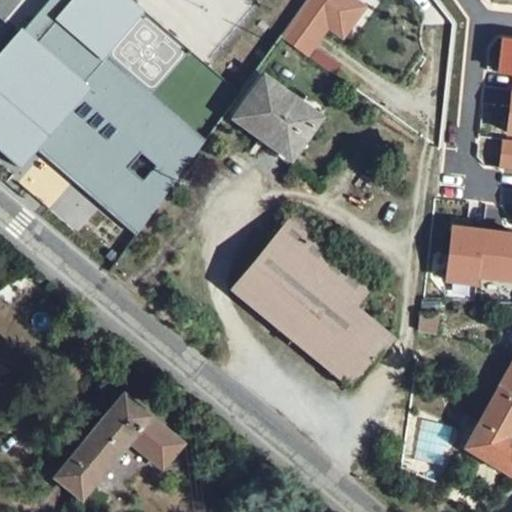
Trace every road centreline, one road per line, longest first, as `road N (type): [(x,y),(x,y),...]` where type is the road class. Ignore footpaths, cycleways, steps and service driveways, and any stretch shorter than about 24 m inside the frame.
road 1 (unclassified): [(368,511),(0,208)]
road 2 (residential): [(482,21),(465,166)]
